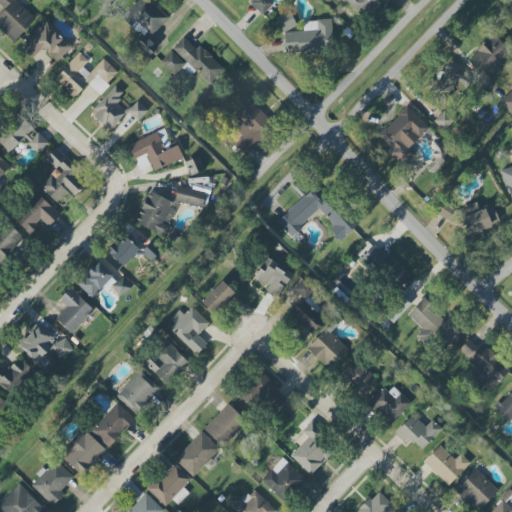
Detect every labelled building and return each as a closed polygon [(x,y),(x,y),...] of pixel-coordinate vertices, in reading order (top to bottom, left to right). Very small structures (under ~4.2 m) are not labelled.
[(0,0),(0,4),(5,9),(0,14),(0,27),(14,41),(36,18),(16,0),(0,0)] [(169,16),(151,0),(138,0),(122,18),(144,36),(135,47),(147,58),(158,46),(149,38),(169,16)] [(248,0),(263,14),(274,3),(270,0),(248,0)] [(379,0),(341,0),(362,19),(379,0)] [(285,54),(322,52),(322,46),(333,41),(331,19),(317,20),(313,21),(302,22),(303,31),(297,27),(290,11),(276,17),(284,38),(285,54)] [(58,61),(72,46),(46,21),(20,48),(32,59),(43,48),(58,61)] [(170,48),(172,50),(160,62),(173,76),(182,67),(191,76),(195,71),(209,85),(223,71),(185,34),(170,48)] [(511,52),(493,34),(470,58),(492,80),(503,69),(498,64),(511,52)] [(103,59),(89,73),(83,67),(88,61),(79,52),(54,79),(74,98),(87,84),(99,95),(119,73),(103,59)] [(451,94),(459,80),(467,85),(472,76),(447,61),(432,85),(441,91),(442,88),(451,94)] [(128,113),(137,122),(148,111),(137,100),(127,110),(118,101),(124,94),(115,85),(90,111),(111,131),(128,113)] [(511,114),(511,113),(511,89),(499,102),(511,114)] [(246,154),(275,124),(250,101),(236,116),(243,122),(236,130),(242,136),(235,143),(246,154)] [(429,128),(408,106),(376,137),(402,165),(415,153),(409,147),(429,128)] [(48,143),(36,130),(35,131),(18,113),(0,129),(0,143),(9,153),(23,139),(37,154),(48,143)] [(127,145),(134,159),(146,154),(154,171),(183,158),(177,144),(171,147),(164,129),(127,145)] [(429,147),(438,156),(426,167),(431,172),(449,155),(436,141),(429,147)] [(45,159),(56,169),(39,186),(56,203),(67,191),(73,197),(84,186),(72,175),(78,169),(56,148),(45,159)] [(190,176),(205,170),(200,156),(185,161),(190,176)] [(0,174),(9,167),(0,157),(0,174)] [(511,166),(501,170),(511,205),(511,204),(511,166)] [(277,221),(290,236),(319,210),(333,225),(328,230),(339,242),(356,226),(318,184),(277,221)] [(206,193),(177,186),(174,200),(202,207),(206,193)] [(163,222),(172,202),(149,191),(134,223),(166,238),(171,226),(163,222)] [(13,218),(28,234),(42,221),(48,227),(59,216),(39,194),(13,218)] [(462,218),(469,236),(499,223),(492,205),(462,218)] [(0,261),(2,263),(24,239),(14,229),(0,243),(0,261)] [(161,250),(151,242),(143,251),(124,237),(119,244),(114,241),(106,252),(124,266),(135,252),(150,264),(161,250)] [(409,276),(374,244),(359,260),(394,292),(409,276)] [(292,274),(271,260),(264,271),(259,268),(253,279),(267,287),(264,291),(277,299),(292,274)] [(77,284),(92,298),(105,284),(121,298),(131,286),(119,276),(117,278),(97,261),(77,284)] [(304,300),(291,312),(311,333),(324,320),(318,313),(321,310),(308,296),(315,289),(305,278),(294,289),(304,300)] [(236,296),(223,281),(200,301),(212,316),(236,296)] [(59,299),(67,307),(55,319),(71,334),(94,310),(70,287),(59,299)] [(416,336),(432,351),(439,344),(445,350),(464,330),(450,317),(446,321),(423,299),(407,315),(422,329),(416,336)] [(166,322),(196,354),(207,344),(197,334),(208,324),(192,306),(183,314),(179,310),(166,322)] [(58,359),(73,350),(66,337),(55,344),(43,325),(18,341),(31,362),(52,349),(58,359)] [(307,349),(329,370),(348,349),(326,328),(307,349)] [(458,350),(487,378),(481,384),(489,391),(509,371),(472,336),(458,350)] [(188,362),(166,340),(144,364),(166,385),(188,362)] [(0,385),(15,396),(33,369),(18,358),(7,372),(0,366),(0,385)] [(363,394),(377,380),(354,358),(340,373),(363,394)] [(160,389),(140,371),(116,396),(136,415),(160,389)] [(286,399),(262,373),(249,386),(272,412),(286,399)] [(386,383),(366,404),(389,426),(409,405),(386,383)] [(511,390),(495,410),(508,422),(511,418),(511,390)] [(133,419),(117,403),(90,431),(107,446),(133,419)] [(246,422),(227,404),(204,429),(223,447),(246,422)] [(422,451),(441,430),(431,420),(425,427),(413,415),(394,434),(404,443),(409,439),(422,451)] [(61,456),(80,475),(105,450),(86,431),(61,456)] [(192,477),(219,449),(201,432),(174,459),(192,477)] [(460,454),(454,460),(440,445),(424,461),(447,486),(470,464),(460,454)] [(304,478),(282,458),(261,481),(283,501),(304,478)] [(31,485),(52,506),(65,494),(61,490),(73,478),(56,460),(31,485)] [(164,506),(171,499),(177,505),(189,493),(183,488),(191,480),(175,464),(148,490),(164,506)] [(478,511),(498,490),(475,469),(455,491),(478,511)] [(17,485),(0,503),(0,510),(2,511),(35,511),(41,507),(17,485)] [(235,511),(274,511),(276,511),(251,488),(232,508),(235,511)] [(387,511),(392,509),(381,492),(353,509),(355,511),(387,511)] [(511,511),(511,495),(508,492),(489,511),(511,511)] [(126,511),(161,511),(163,510),(145,493),(126,511)]
